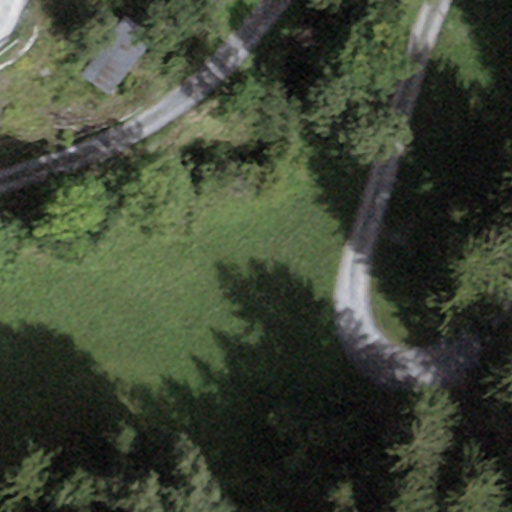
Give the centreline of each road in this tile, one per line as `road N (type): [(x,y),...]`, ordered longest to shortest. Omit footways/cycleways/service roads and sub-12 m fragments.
road 1 (track): [(437,0),(359,242),(351,319),(378,358),(427,374),(479,339),(511,277)]
road 2 (track): [(0,184),(112,148),(158,123),(279,0)]
